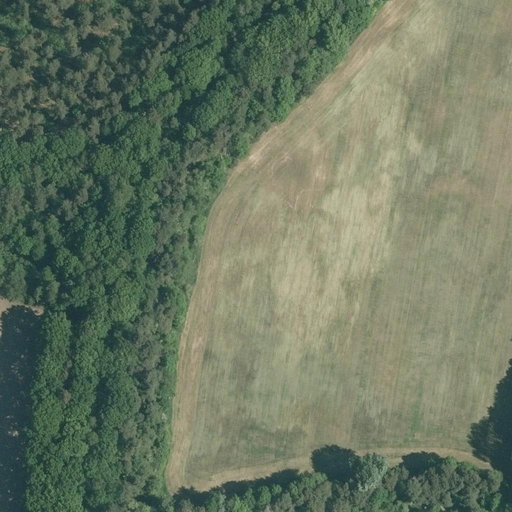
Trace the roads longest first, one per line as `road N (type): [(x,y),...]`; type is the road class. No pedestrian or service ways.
road 1 (track): [(115,152),(61,511)]
road 2 (track): [(115,152),(254,0)]
